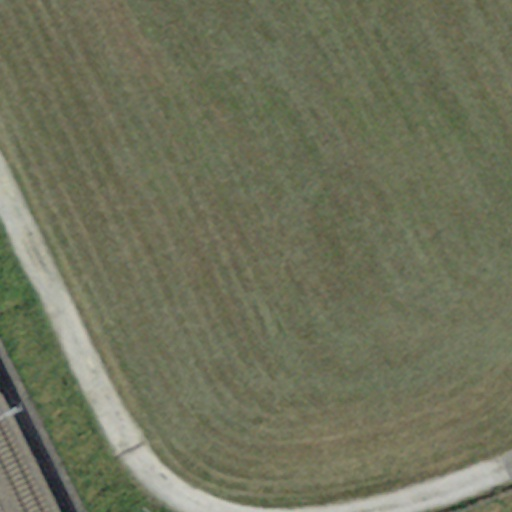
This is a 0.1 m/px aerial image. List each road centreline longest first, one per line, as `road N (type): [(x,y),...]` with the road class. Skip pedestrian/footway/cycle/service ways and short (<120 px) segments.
road 1 (track): [(193,511),(136,476),(0,202)]
road 2 (track): [(511,460),(348,511)]
